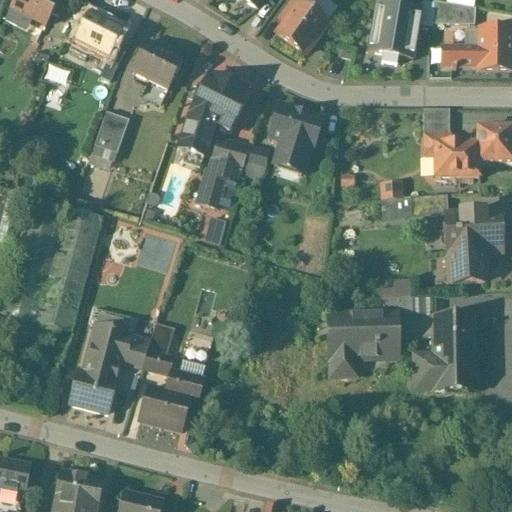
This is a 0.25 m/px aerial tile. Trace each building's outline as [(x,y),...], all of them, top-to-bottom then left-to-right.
[(59,1),(57,0),(15,0),(10,10),(44,28),(59,1)] [(233,0),(234,0),(235,0),(243,4),(244,6),(245,5),(256,11),(262,0),(233,0)] [(296,0),(325,23),(332,13),(315,0),(296,0)] [(326,27),(292,2),(278,22),(283,25),(275,36),(304,57),(326,27)] [(474,10),(433,4),(433,27),(473,28),(474,10)] [(370,6),(363,67),(417,73),(424,12),(370,6)] [(121,33),(87,15),(73,44),(107,61),(121,33)] [(511,60),(511,32),(464,32),(463,50),(451,50),(451,68),(439,68),(439,70),(451,70),(451,73),(455,73),(455,70),(477,70),(477,72),(511,73),(511,60)] [(145,45),(130,75),(167,94),(182,64),(145,45)] [(48,59),(34,54),(25,79),(40,84),(48,59)] [(114,81),(103,76),(94,97),(105,102),(114,81)] [(249,97),(209,77),(189,116),(181,139),(208,148),(215,128),(229,135),(249,97)] [(322,121),(279,108),(268,141),(280,145),(274,164),(302,173),(309,154),(311,155),(322,121)] [(449,112),(422,112),(422,138),(448,139),(449,112)] [(128,123),(106,115),(94,149),(116,157),(128,123)] [(511,131),(476,131),(476,158),(476,167),(477,167),(511,166),(511,131)] [(247,150),(219,142),(213,162),(230,167),(226,182),(238,185),(240,177),(247,150)] [(269,155),(247,149),(247,150),(240,177),(261,183),(269,155)] [(476,158),(434,158),(434,181),(477,181),(477,167),(476,167),(476,158)] [(213,162),(209,161),(197,206),(218,212),(226,182),(230,167),(213,162)] [(396,178),(385,178),(385,188),(396,188),(396,178)] [(0,292),(27,196),(0,189),(0,292)] [(446,198),(410,200),(411,215),(447,213),(446,198)] [(102,219),(30,200),(3,298),(0,296),(0,315),(71,335),(102,219)] [(498,214),(445,217),(447,259),(483,257),(500,256),(498,214)] [(210,219),(205,242),(220,245),(224,222),(210,219)] [(140,252),(155,258),(162,239),(147,234),(140,252)] [(483,257),(448,259),(449,286),(484,284),(483,257)] [(409,287),(396,288),(397,301),(410,300),(409,287)] [(397,301),(372,302),(372,317),(403,316),(404,329),(412,329),(411,321),(411,300),(410,300),(397,301)] [(404,329),(403,316),(372,317),(328,318),(329,363),(330,363),(331,374),(336,380),(349,379),(354,373),(354,362),(396,361),(396,348),(409,347),(412,344),(412,340),(432,340),(432,325),(434,325),(434,321),(411,321),(412,329),(404,329)] [(475,393),(473,325),(434,325),(432,325),(432,340),(432,358),(413,358),(414,393),(433,393),(433,394),(475,393)] [(150,343),(147,354),(146,354),(141,371),(167,378),(172,361),(160,358),(168,331),(155,327),(150,343)] [(131,338),(96,329),(83,377),(78,376),(70,407),(107,416),(115,385),(114,385),(117,373),(115,372),(117,365),(114,364),(119,347),(128,349),(131,338)] [(150,343),(131,338),(128,349),(119,347),(114,364),(117,365),(141,371),(146,354),(147,354),(150,343)] [(165,395),(147,391),(138,424),(179,435),(188,403),(195,405),(201,382),(177,376),(174,387),(168,386),(165,395)] [(20,511),(30,469),(0,462),(0,511),(20,511)] [(94,511),(100,483),(61,475),(53,511),(94,511)] [(136,499),(123,496),(119,511),(160,511),(162,506),(147,502),(148,501),(137,498),(136,499)]
